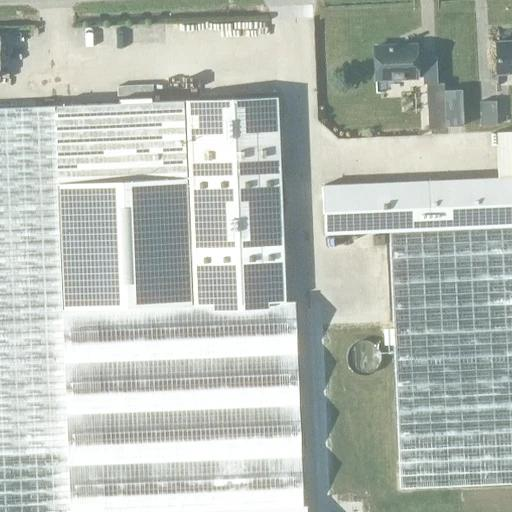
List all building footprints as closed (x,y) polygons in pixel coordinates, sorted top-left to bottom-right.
[(35,36),(0,37),(0,68),(35,67),(35,36)] [(497,74),(511,73),(511,41),(496,42),(497,74)] [(415,45),(373,47),(375,79),(416,77),(423,77),(423,84),(427,84),(437,83),(436,57),(421,57),(421,58),(415,58),(415,45)] [(444,112),(428,113),(429,129),(445,129),(445,127),(463,126),(461,90),(443,91),(444,112)] [(276,97),(55,106),(63,305),(295,296),(292,238),(282,238),(276,97)] [(481,102),(479,101),(480,126),(496,126),(496,101),(495,101),(481,102)] [(0,511),(70,511),(71,505),(63,305),(55,106),(0,108),(0,511)] [(498,178),(322,186),(324,234),(389,231),(399,489),(511,483),(511,131),(496,132),(498,178)] [(295,296),(63,305),(71,505),(70,511),(303,511),(302,496),(295,296)] [(384,370),(385,363),(385,358),(384,354),(382,350),(379,346),(372,342),(367,340),(362,340),(358,340),(353,342),(346,347),(343,351),(341,355),(339,363),(340,367),(341,372),(346,378),(350,382),(354,384),(359,385),(364,386),(372,383),(379,379),(382,374),(384,370)]
